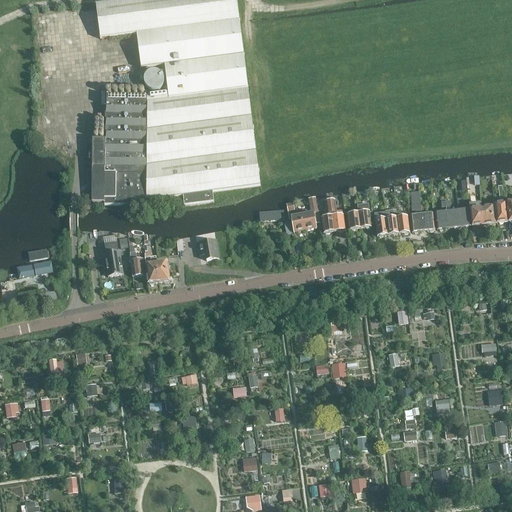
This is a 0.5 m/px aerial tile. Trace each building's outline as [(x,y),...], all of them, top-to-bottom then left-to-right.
[(106,96),(105,141),(93,141),(92,204),(105,204),(105,206),(146,206),(146,202),(183,197),(184,207),(214,204),(213,194),(260,187),(248,90),(239,22),(239,20),(236,0),(141,0),(96,6),(101,40),(137,35),(142,69),(165,66),(169,94),(148,96),(106,96)] [(154,73),(149,74),(146,77),(145,81),(145,86),(147,90),(151,92),(155,93),(160,91),(163,88),(165,84),(164,80),(162,76),(158,73),(154,73)] [(421,211),(420,205),(419,193),(411,194),(413,212),(417,212),(417,217),(411,218),(412,234),(414,234),(415,235),(418,235),(419,233),(424,233),(422,216),(421,211)] [(334,234),(330,202),(326,203),(328,219),(322,220),(324,235),(325,235),(326,236),(330,235),(331,234),(334,234)] [(335,202),(330,202),(334,234),(339,233),(340,234),(343,233),(344,232),(345,232),(343,217),(337,218),(335,202)] [(446,208),(447,214),(449,230),(454,230),(455,231),(458,230),(459,229),(460,229),(458,212),(451,213),(449,202),(445,202),(446,208)] [(291,221),(294,234),(317,230),(315,223),(320,222),(316,203),(312,204),(314,214),(299,217),(300,219),(292,220),(291,221)] [(484,226),(482,210),(481,205),(469,206),(472,228),(484,226)] [(508,223),(506,205),(495,207),(497,225),(498,225),(500,226),(502,225),(504,224),(508,223)] [(370,213),(369,207),(358,208),(359,215),(361,230),(366,229),(367,230),(369,230),(370,229),(372,229),(370,213)] [(493,209),(482,210),(484,226),(488,226),(490,227),(493,226),(494,225),(495,225),(493,209)] [(458,212),(460,229),(465,228),(466,229),(469,229),(470,228),(471,227),(470,211),(458,212)] [(388,237),(386,221),(385,212),(381,213),(382,221),(375,222),(377,238),(379,238),(380,239),(383,238),(383,237),(388,237)] [(396,212),(397,220),(399,236),(404,235),(405,236),(408,236),(408,235),(410,234),(408,218),(402,219),(401,212),(396,212)] [(386,221),(388,237),(393,236),(394,237),(397,237),(398,236),(399,236),(397,220),(390,220),(390,214),(386,215),(386,221)] [(449,230),(447,214),(435,215),(437,231),(439,231),(440,232),(443,232),(444,231),(449,230)] [(285,215),(260,215),(260,224),(286,223),(285,215)] [(361,230),(359,215),(347,216),(349,232),(351,231),(352,232),(355,232),(356,231),(361,230)] [(434,215),(422,216),(424,233),(429,232),(430,233),(433,233),(434,232),(435,231),(434,215)] [(219,260),(216,242),(198,245),(200,257),(206,256),(207,262),(219,260)] [(106,261),(108,275),(109,275),(110,279),(122,277),(121,273),(123,272),(120,255),(117,255),(116,251),(118,251),(117,244),(105,246),(107,261),(106,261)] [(129,248),(133,278),(145,277),(143,261),(137,262),(135,254),(132,248),(129,248)] [(159,284),(157,266),(156,259),(153,260),(152,255),(145,256),(146,261),(145,261),(146,268),(148,286),(150,286),(150,287),(154,286),(155,285),(159,284)] [(52,265),(17,271),(19,282),(54,277),(52,265)] [(168,265),(157,266),(159,284),(164,284),(165,285),(169,285),(169,283),(171,283),(168,265)] [(44,295),(45,302),(56,300),(55,293),(44,295)] [(398,312),(400,325),(409,325),(408,311),(398,312)] [(78,366),(87,365),(86,353),(77,354),(78,366)] [(434,370),(447,368),(445,353),(432,355),(434,370)] [(390,355),(391,368),(400,367),(399,354),(390,355)] [(57,360),(49,360),(50,373),(58,373),(57,360)] [(334,364),(335,376),(344,376),(343,364),(334,364)] [(318,366),(319,376),(331,374),(330,365),(318,366)] [(249,375),(252,389),(259,387),(257,374),(249,375)] [(198,375),(182,377),(183,386),(198,385),(198,375)] [(87,397),(97,397),(97,385),(87,385),(87,397)] [(234,388),(234,398),(248,397),(247,388),(234,388)] [(414,399),(413,389),(400,389),(400,400),(414,399)] [(490,401),(503,399),(502,391),(489,392),(490,401)] [(151,401),(155,413),(166,410),(162,397),(151,401)] [(42,413),(51,412),(50,399),(41,400),(42,413)] [(436,401),(437,415),(451,414),(450,400),(436,401)] [(19,417),(18,404),(6,404),(7,418),(19,417)] [(285,409),(275,410),(276,423),(286,422),(285,409)] [(184,430),(198,429),(197,416),(182,418),(184,430)] [(495,423),(497,435),(509,434),(508,422),(495,423)] [(418,432),(405,432),(405,442),(418,441),(418,432)] [(89,434),(89,444),(102,443),(102,434),(89,434)] [(56,446),(56,435),(43,435),(43,446),(56,446)] [(368,452),(367,437),(358,438),(359,452),(368,452)] [(256,452),(255,439),(244,440),(245,453),(256,452)] [(15,453),(26,450),(24,442),(14,445),(15,453)] [(327,447),(328,460),(341,459),(339,446),(327,447)] [(263,453),(263,464),(272,464),(272,453),(263,453)] [(243,460),(245,473),(259,471),(257,458),(243,460)] [(489,463),(491,475),(503,473),(501,461),(489,463)] [(447,469),(435,471),(437,484),(449,482),(447,469)] [(402,473),(402,486),(411,486),(411,473),(402,473)] [(78,494),(77,479),(67,479),(68,494),(78,494)] [(367,479),(353,480),(354,494),(367,494),(367,479)] [(125,481),(116,481),(116,494),(125,493),(125,481)] [(320,485),(321,498),(334,498),(333,485),(320,485)] [(291,490),(283,490),(284,502),(292,502),(291,490)] [(248,511),(262,510),(261,496),(247,497),(248,511)] [(38,511),(40,511),(39,506),(36,507),(35,501),(25,503),(27,511),(38,511)]
